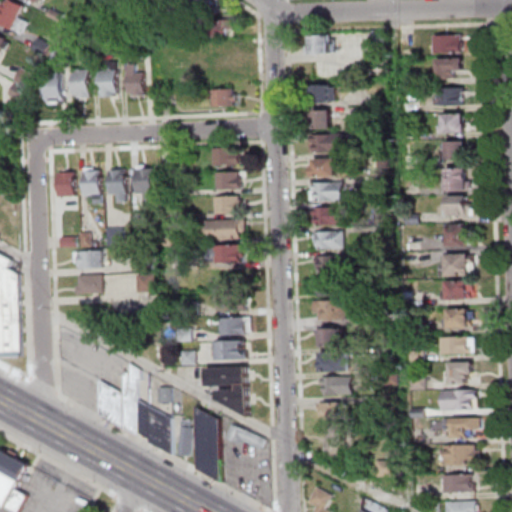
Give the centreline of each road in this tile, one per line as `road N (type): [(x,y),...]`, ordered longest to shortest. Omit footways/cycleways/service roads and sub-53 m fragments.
road 1 (residential): [(37,419),(44,387),(37,144),(43,137),(278,126)]
road 2 (residential): [(291,511),(273,0)]
road 3 (residential): [(511,5),(274,12)]
road 4 (primary): [(205,511),(0,399)]
road 5 (residential): [(511,175),(507,0)]
